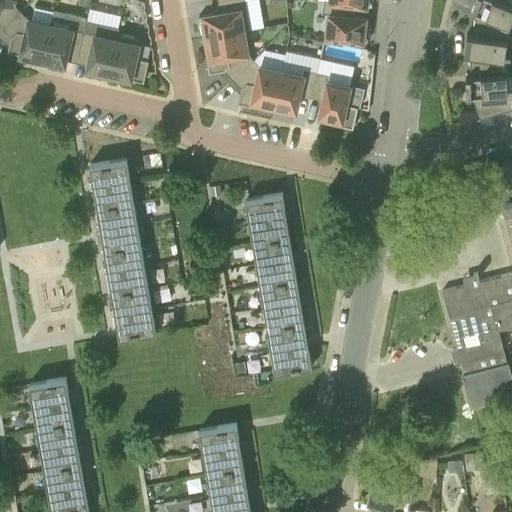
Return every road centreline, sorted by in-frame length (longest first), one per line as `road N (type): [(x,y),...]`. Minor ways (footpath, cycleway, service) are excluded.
road 1 (residential): [(325,511),(384,183)]
road 2 (residential): [(195,140),(166,108),(65,87),(0,89)]
road 3 (residential): [(384,183),(195,140)]
road 4 (residential): [(388,157),(405,0)]
road 5 (residential): [(195,140),(170,0)]
road 6 (residential): [(388,157),(511,127)]
